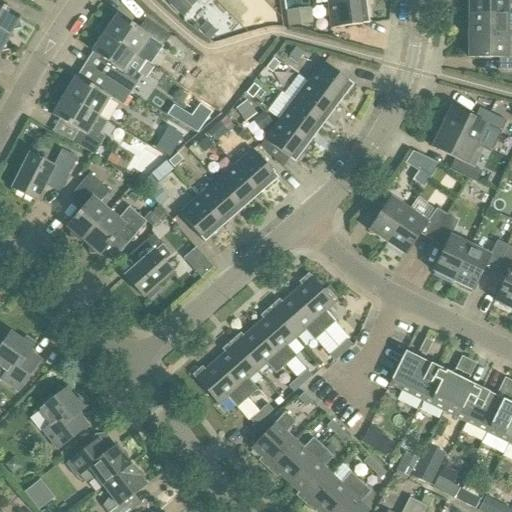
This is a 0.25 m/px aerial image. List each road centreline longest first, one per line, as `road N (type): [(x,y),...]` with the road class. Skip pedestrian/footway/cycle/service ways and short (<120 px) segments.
road 1 (residential): [(305,218),(392,128),(408,92),(418,0)]
road 2 (residential): [(130,372),(305,218)]
road 3 (residential): [(130,372),(62,295),(0,245)]
road 4 (residential): [(243,511),(130,372)]
road 5 (residential): [(0,136),(85,0)]
road 6 (residential): [(511,365),(399,293)]
road 7 (residential): [(399,293),(305,218)]
